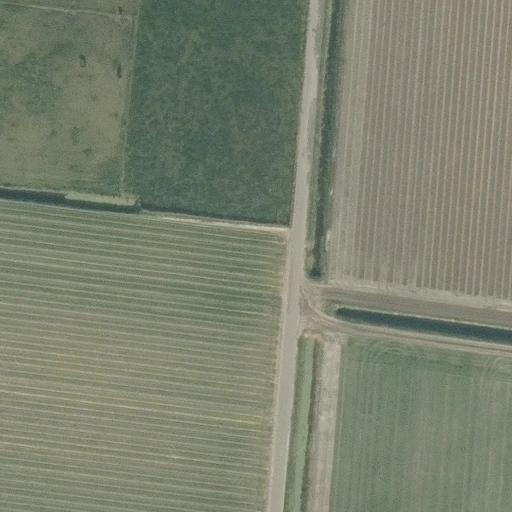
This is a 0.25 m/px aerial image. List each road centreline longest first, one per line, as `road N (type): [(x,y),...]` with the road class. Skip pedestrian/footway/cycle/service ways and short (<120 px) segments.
road 1 (unclassified): [(278,511),(318,0)]
road 2 (track): [(0,203),(300,240)]
road 3 (track): [(511,351),(291,321)]
road 4 (track): [(511,315),(293,287)]
